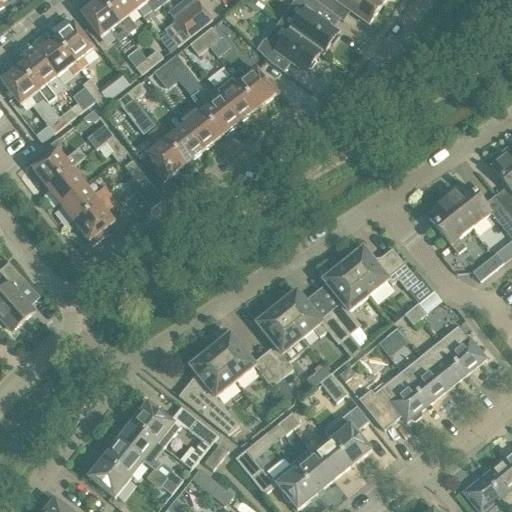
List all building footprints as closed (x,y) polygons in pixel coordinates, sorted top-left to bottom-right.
[(100,0),(82,14),(102,40),(111,33),(120,45),(129,37),(100,0)] [(128,0),(100,0),(129,37),(138,30),(129,19),(138,12),(128,0)] [(157,0),(128,0),(138,12),(147,5),(154,14),(163,7),(157,0)] [(305,9),(290,30),(322,52),(324,54),(331,44),(333,45),(339,37),(337,36),(339,33),(318,18),(325,8),(314,0),(307,0),(302,7),(305,9)] [(314,0),(325,8),(337,16),(343,7),(369,25),(383,7),(373,0),(314,0)] [(175,23),(182,33),(183,33),(189,40),(212,21),(203,10),(187,23),(182,17),(175,23)] [(75,25),(56,40),(82,72),(89,67),(83,60),(95,50),(75,25)] [(212,30),(202,38),(210,49),(220,41),(212,30)] [(322,52),(290,30),(281,43),(271,36),(261,42),(257,50),(269,62),(277,51),(307,73),(309,70),(311,72),(317,63),(315,61),(322,52)] [(177,49),(189,40),(183,33),(182,33),(172,41),(177,49)] [(210,49),(202,38),(190,47),(198,58),(210,49)] [(56,40),(38,53),(58,79),(69,71),(74,78),(82,72),(56,40)] [(38,53),(19,68),(45,101),(49,106),(57,100),(47,88),(58,79),(38,53)] [(153,68),(163,60),(158,53),(147,61),(153,68)] [(176,58),(166,66),(171,73),(182,65),(176,58)] [(153,68),(147,61),(136,70),(141,77),(153,68)] [(171,73),(166,66),(154,75),(160,82),(171,73)] [(45,101),(19,68),(1,82),(21,107),(32,99),(38,107),(45,101)] [(257,110),(280,93),(269,79),(266,82),(257,70),(246,78),(241,72),(233,78),(257,110)] [(239,124),(257,110),(233,78),(231,76),(214,90),(220,99),(239,124)] [(90,96),(78,105),(84,113),(96,104),(96,103),(91,97),(98,92),(90,82),(83,87),(90,96)] [(140,86),(129,95),(135,102),(146,93),(140,86)] [(100,109),(107,104),(98,92),(91,97),(96,103),(96,104),(100,109)] [(221,138),(239,124),(220,99),(209,107),(199,93),(191,99),(202,113),(221,138)] [(129,95),(119,103),(124,110),(144,136),(154,128),(134,102),(135,102),(129,95)] [(78,105),(60,120),(66,127),(84,113),(78,105)] [(202,113),(183,127),(203,152),(221,138),(202,113)] [(94,114),(84,121),(86,124),(95,125),(100,121),(94,114)] [(66,127),(60,120),(37,138),(42,145),(55,136),(66,127)] [(97,133),(105,144),(113,138),(105,127),(97,133)] [(184,166),(203,152),(183,127),(166,141),(165,142),(184,166)] [(165,142),(166,141),(157,130),(148,137),(157,148),(147,155),(156,167),(153,170),(163,183),(184,166),(165,142)] [(113,138),(105,144),(114,155),(112,156),(118,164),(127,156),(122,150),(113,138)] [(46,190),(72,170),(86,159),(79,151),(66,162),(58,152),(61,149),(62,144),(59,141),(46,150),(51,157),(32,172),(46,190)] [(499,162),(491,169),(507,189),(495,198),(511,219),(511,156),(507,151),(497,159),(499,162)] [(134,180),(141,174),(133,163),(125,169),(134,180)] [(46,190),(60,208),(86,188),(72,170),(46,190)] [(150,185),(141,174),(134,180),(142,191),(138,195),(151,212),(163,202),(150,185)] [(468,187),(459,194),(456,191),(445,200),(470,231),(490,215),(511,241),(511,219),(495,198),(484,207),(468,187)] [(60,208),(74,226),(112,197),(105,189),(94,198),(86,188),(60,208)] [(102,232),(113,223),(107,215),(119,206),(112,197),(74,226),(91,248),(105,237),(102,232)] [(434,209),(436,213),(427,220),(450,248),(450,247),(457,256),(465,250),(458,241),(470,231),(445,200),(434,209)] [(352,260),(342,267),(368,299),(387,284),(391,288),(397,283),(406,293),(408,292),(419,306),(434,294),(417,273),(412,277),(391,252),(374,265),(363,251),(362,251),(360,248),(349,257),(352,260)] [(480,285),(503,266),(496,257),(472,275),(480,285)] [(0,323),(10,335),(34,313),(14,291),(24,282),(8,265),(0,271),(0,277),(7,285),(0,291),(0,323)] [(320,280),(322,283),(340,306),(330,315),(349,338),(351,337),(361,329),(349,314),(368,299),(342,267),(333,275),(330,272),(320,280)] [(283,300),(285,303),(276,310),(301,342),(314,332),(320,340),(328,333),(338,347),(340,345),(349,338),(330,315),(319,323),(296,294),(293,291),(283,300)] [(419,306),(412,312),(420,322),(427,316),(419,306)] [(253,323),(255,326),(255,327),(274,350),(263,358),(282,381),(294,371),(289,365),(308,350),(301,342),(276,310),(266,318),(264,315),(253,323)] [(405,317),(413,328),(420,322),(412,312),(405,317)] [(458,330),(439,345),(466,378),(487,361),(469,340),(467,341),(458,330)] [(397,331),(378,346),(390,360),(408,346),(397,331)] [(216,343),(219,346),(209,353),(235,385),(255,369),(271,389),(282,381),(263,358),(253,366),(229,337),(227,334),(216,343)] [(349,338),(340,345),(352,360),(362,351),(351,337),(349,338)] [(439,345),(420,360),(447,393),(466,378),(439,345)] [(238,429),(215,401),(235,385),(209,353),(199,361),(197,358),(186,367),(189,369),(189,370),(195,377),(178,398),(177,400),(227,439),(228,438),(238,429)] [(420,360),(401,375),(428,409),(447,393),(420,360)] [(345,385),(355,377),(349,369),(339,378),(345,385)] [(422,419),(421,414),(428,409),(401,375),(374,397),(371,393),(359,402),(384,434),(396,424),(402,419),(407,426),(411,422),(415,424),(422,419)] [(336,406),(347,397),(330,377),(320,385),(336,406)] [(148,406),(133,425),(164,450),(181,429),(187,432),(202,443),(195,452),(191,449),(181,463),(192,471),(218,439),(182,410),(171,423),(166,420),(168,415),(161,410),(156,412),(148,406)] [(345,420),(325,435),(331,443),(331,444),(332,444),(352,468),(351,468),(352,469),(372,453),(365,444),(366,441),(361,436),(358,436),(357,435),(369,425),(357,410),(345,420)] [(300,426),(292,416),(285,422),(293,432),(300,426)] [(285,422),(278,427),(286,438),(293,432),(285,422)] [(133,427),(119,444),(144,464),(156,473),(167,482),(172,475),(173,473),(162,465),(160,467),(154,463),(164,450),(133,425),(132,426),(133,427)] [(267,436),(246,453),(235,462),(236,462),(252,482),(262,473),(254,462),(275,445),(267,436)] [(310,452),(334,482),(351,468),(352,468),(332,444),(331,444),(322,452),(313,442),(306,448),(310,452)] [(144,464),(119,444),(106,461),(105,462),(131,482),(132,481),(131,480),(144,464)] [(213,474),(229,454),(220,447),(204,467),(213,474)] [(317,496),(334,482),(310,452),(292,466),(317,498),(317,497),(317,496)] [(511,455),(503,463),(511,474),(511,455)] [(116,501),(131,482),(105,462),(106,461),(105,461),(89,480),(116,501)] [(511,474),(503,463),(484,478),(511,511),(511,510),(511,474)] [(292,466),(272,482),(295,511),(299,511),(317,498),(292,466)] [(221,488),(217,486),(200,472),(192,482),(212,499),(221,488)] [(172,475),(167,482),(177,490),(183,483),(172,475)] [(510,511),(511,511),(484,478),(463,495),(476,511),(510,511)] [(177,490),(167,482),(161,489),(172,497),(177,490)] [(46,511),(67,511),(55,502),(46,511)]
